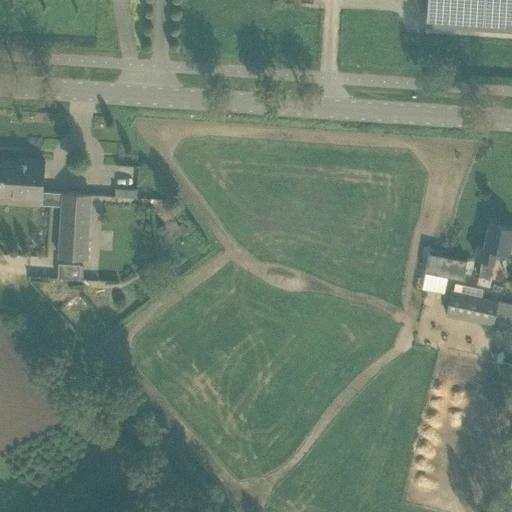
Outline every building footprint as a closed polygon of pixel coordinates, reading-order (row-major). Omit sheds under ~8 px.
[(0,194),(42,197),(44,160),(26,159),(26,163),(1,161),(1,164),(0,163),(0,194)] [(114,184),(137,184),(136,165),(114,166),(114,184)] [(115,187),(114,195),(136,197),(137,189),(115,187)] [(58,257),(86,259),(90,194),(62,192),(58,257)] [(478,277),(489,279),(495,250),(508,253),(508,251),(511,252),(511,227),(489,222),(484,247),(478,246),(475,259),(481,260),(478,277)] [(435,254),(431,273),(443,276),(468,281),(472,262),(448,257),(435,254)] [(446,315),(511,328),(511,303),(497,300),(497,301),(450,291),(446,315)]
